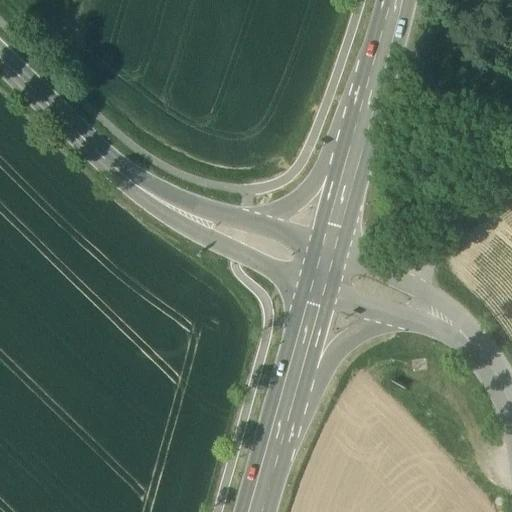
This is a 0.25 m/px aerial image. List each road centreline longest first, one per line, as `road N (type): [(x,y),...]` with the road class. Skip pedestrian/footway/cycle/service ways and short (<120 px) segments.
road 1 (tertiary): [(323,265),(181,214),(99,157),(0,60)]
road 2 (secondary): [(323,265),(388,0)]
road 3 (secondary): [(252,511),(323,265)]
road 4 (unclassified): [(511,413),(469,337),(323,265)]
road 5 (track): [(511,179),(431,240),(417,305)]
